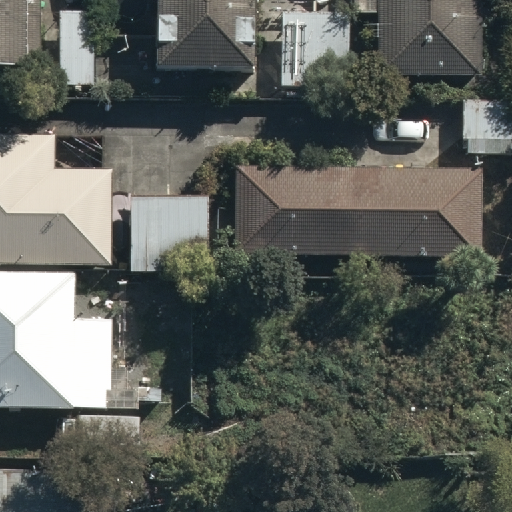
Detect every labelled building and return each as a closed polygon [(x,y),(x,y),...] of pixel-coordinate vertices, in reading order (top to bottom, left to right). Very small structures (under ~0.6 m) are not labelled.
[(39,0),(0,0),(0,86),(38,87),(39,0)] [(259,0),(158,0),(160,92),(262,90),(259,0)] [(482,0),(386,0),(387,94),(483,94),(482,0)] [(101,22),(64,20),(62,94),(98,96),(101,22)] [(351,24),(285,26),(288,101),(353,99),(351,24)] [(511,109),(472,110),(472,164),(511,163),(511,109)] [(58,141),(0,140),(0,272),(115,273),(116,178),(58,177),(58,141)] [(237,263),(485,267),(486,182),(238,178),(237,263)] [(211,211),(133,210),(134,282),(211,282),(211,211)] [(0,287),(0,415),(108,416),(109,336),(76,336),(76,288),(0,287)] [(90,511),(91,480),(0,478),(0,511),(90,511)]
